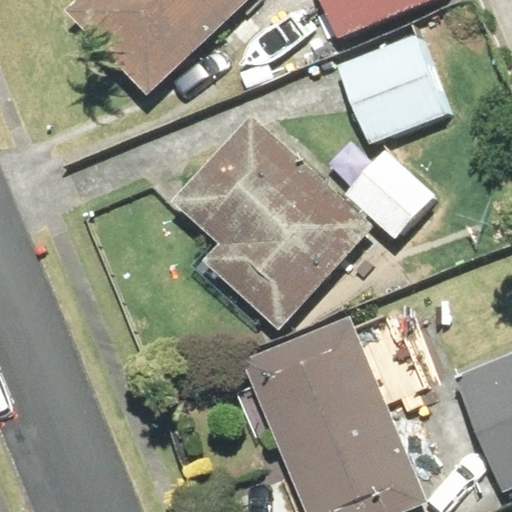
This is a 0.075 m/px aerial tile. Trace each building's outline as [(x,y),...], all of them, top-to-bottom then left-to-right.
[(93,0),(72,21),(153,105),(262,0),(93,0)] [(321,0),(340,43),(438,0),(321,0)] [(422,37),(337,70),(368,151),(453,119),(422,37)] [(380,232),(255,123),(179,210),(224,250),(208,268),(288,338),(380,232)] [(423,511),(431,509),(354,322),(247,366),(307,511),(423,511)] [(443,492),(451,511),(464,511),(511,493),(511,359),(457,381),(493,472),(443,492)]
